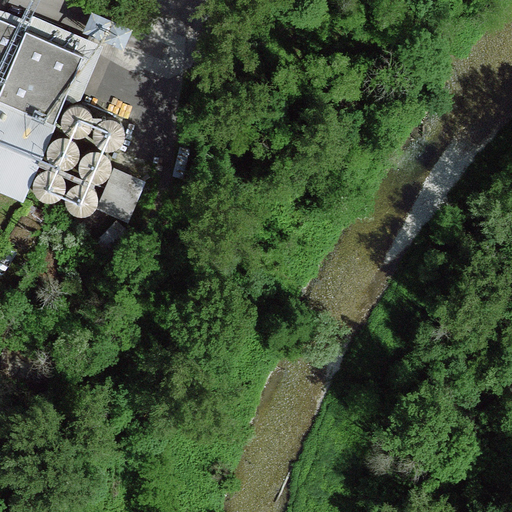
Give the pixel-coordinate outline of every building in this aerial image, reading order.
[(136,30),(95,12),(87,32),(128,49),(136,30)] [(0,189),(26,201),(65,109),(0,79),(0,189)] [(92,110),(81,106),(69,111),(65,122),(70,134),(82,138),(93,133),(97,121),(92,110)] [(125,123),(113,119),(102,124),(98,135),(103,147),(115,151),(126,146),(130,134),(125,123)] [(78,143),(66,138),(55,143),(51,155),(56,166),(67,170),(78,165),(83,154),(78,143)] [(111,155),(99,151),(88,156),(84,168),(89,179),(100,183),(111,178),(116,167),(111,155)] [(132,222),(149,182),(118,169),(102,209),(132,222)] [(64,176),(52,172),(41,177),(37,189),(42,200),(53,204),(64,199),(69,187),(64,176)] [(97,189),(85,185),(74,190),(70,201),(75,213),(86,217),(97,212),(102,200),(97,189)] [(147,249),(119,222),(97,244),(125,271),(147,249)]
